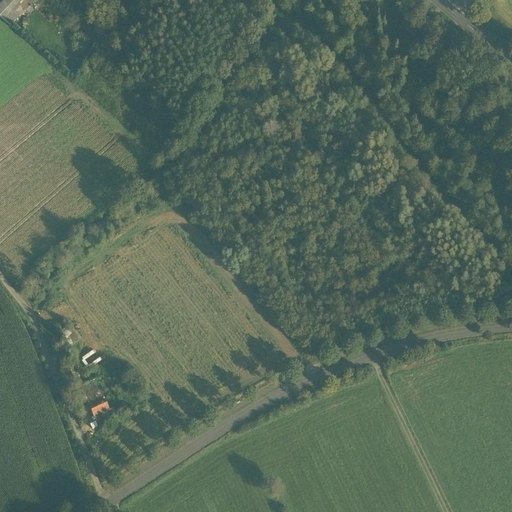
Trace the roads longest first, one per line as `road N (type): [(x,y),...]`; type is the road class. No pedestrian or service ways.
road 1 (residential): [(95,511),(245,413),(324,372),(444,334),(511,325)]
road 2 (track): [(511,287),(313,37),(276,16)]
road 3 (track): [(116,511),(31,316),(0,278)]
road 4 (track): [(445,511),(371,357)]
